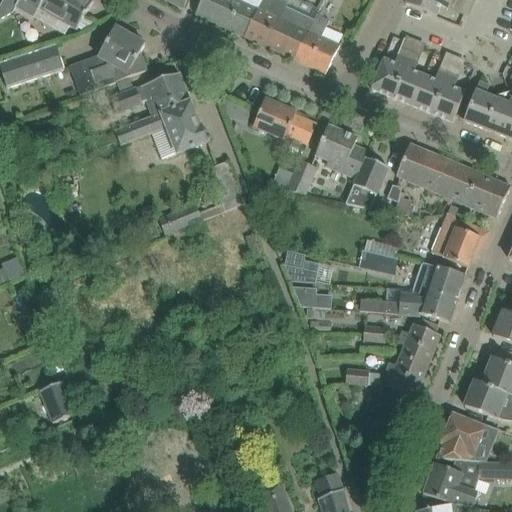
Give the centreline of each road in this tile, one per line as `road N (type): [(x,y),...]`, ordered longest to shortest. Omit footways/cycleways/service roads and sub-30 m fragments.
road 1 (residential): [(511,218),(395,511)]
road 2 (residential): [(341,98),(124,0)]
road 3 (residential): [(511,163),(341,98)]
